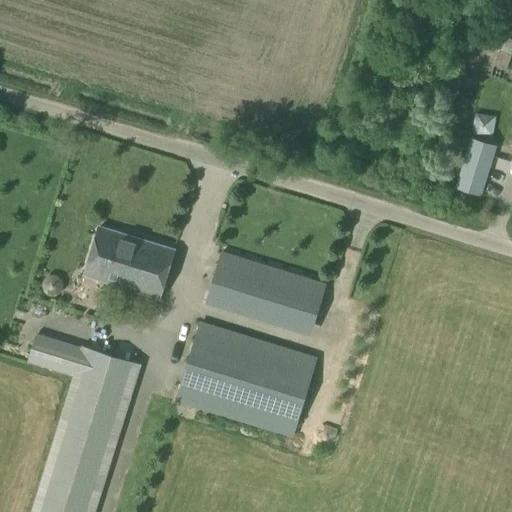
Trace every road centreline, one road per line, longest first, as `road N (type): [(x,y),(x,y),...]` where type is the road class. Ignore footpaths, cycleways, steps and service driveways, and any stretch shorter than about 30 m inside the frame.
road 1 (unclassified): [(511,247),(0,89)]
road 2 (unknown): [(218,156),(188,271),(154,353)]
